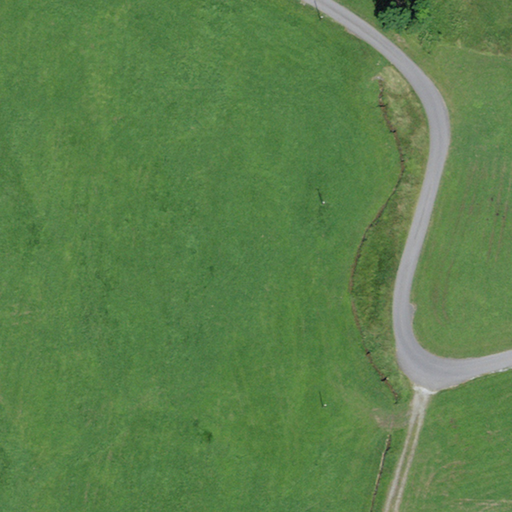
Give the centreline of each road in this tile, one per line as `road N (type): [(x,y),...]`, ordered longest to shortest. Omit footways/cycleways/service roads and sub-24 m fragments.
road 1 (residential): [(511,358),(450,373),(427,370),(412,357),(400,308),(440,145),(435,105),(407,66),(369,36),(301,0)]
road 2 (track): [(427,370),(392,511)]
